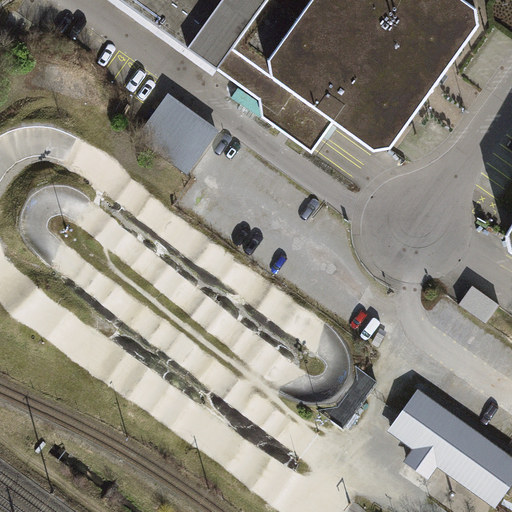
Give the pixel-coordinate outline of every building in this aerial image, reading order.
[(119,0),(217,71),(267,0),(119,0)] [(476,10),(462,0),(267,0),(217,71),(279,115),(294,95),(374,153),(390,150),(479,27),(476,10)] [(192,170),(223,126),(170,88),(138,132),(192,170)] [(470,286),(462,309),(494,320),(502,297),(470,286)] [(177,388),(102,340),(87,365),(161,413),(177,388)] [(365,366),(331,412),(348,424),(382,379),(365,366)] [(387,433),(495,510),(511,485),(511,461),(416,393),(387,433)]
